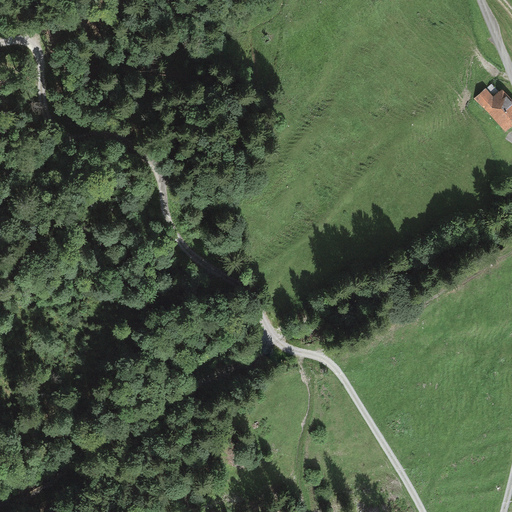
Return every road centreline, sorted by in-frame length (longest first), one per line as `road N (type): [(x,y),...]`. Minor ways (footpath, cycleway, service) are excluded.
road 1 (track): [(0,41),(36,44),(42,100),(62,135),(112,134),(152,163),(178,240),(238,283),(277,338),(329,362),(422,511)]
road 2 (track): [(503,511),(511,479),(511,76),(481,0)]
road 3 (track): [(306,511),(298,455),(311,396),(287,345)]
